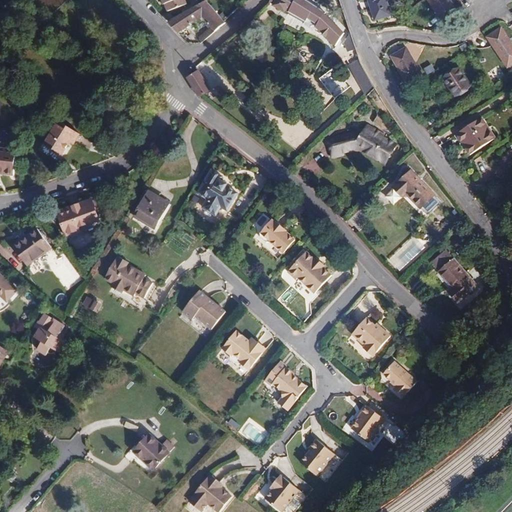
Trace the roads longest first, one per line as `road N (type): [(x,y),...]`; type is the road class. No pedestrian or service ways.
road 1 (residential): [(511,291),(494,240),(383,87),(365,49)]
road 2 (residential): [(375,270),(312,198),(182,95)]
road 3 (residential): [(182,95),(136,154),(114,168),(0,202)]
road 4 (residential): [(304,346),(334,376),(274,452)]
road 5 (residential): [(365,49),(396,35),(464,36),(485,7)]
road 6 (residential): [(207,256),(304,346)]
road 7 (residential): [(470,354),(375,270)]
